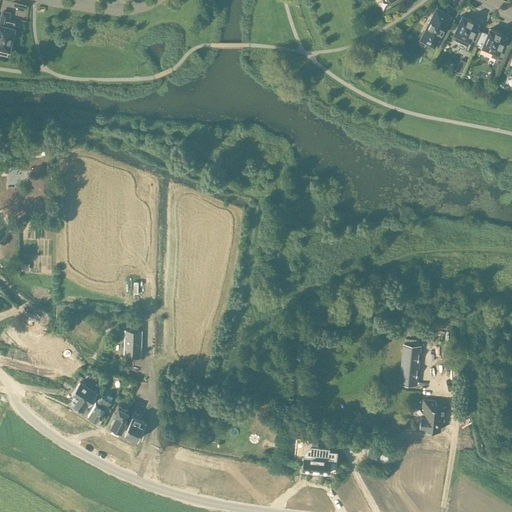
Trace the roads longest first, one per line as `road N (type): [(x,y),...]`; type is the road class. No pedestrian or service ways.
road 1 (unclassified): [(382,511),(236,493),(144,470),(56,420),(0,374)]
road 2 (residential): [(158,0),(129,11),(35,0)]
